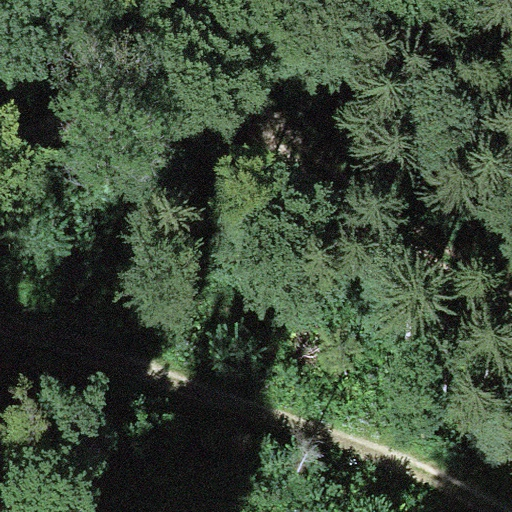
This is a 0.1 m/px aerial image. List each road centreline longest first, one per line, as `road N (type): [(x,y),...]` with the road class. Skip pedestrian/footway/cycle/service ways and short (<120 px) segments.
road 1 (track): [(0,334),(484,511)]
road 2 (track): [(175,48),(395,222),(511,297)]
road 3 (track): [(219,0),(175,48),(92,107),(0,147)]
